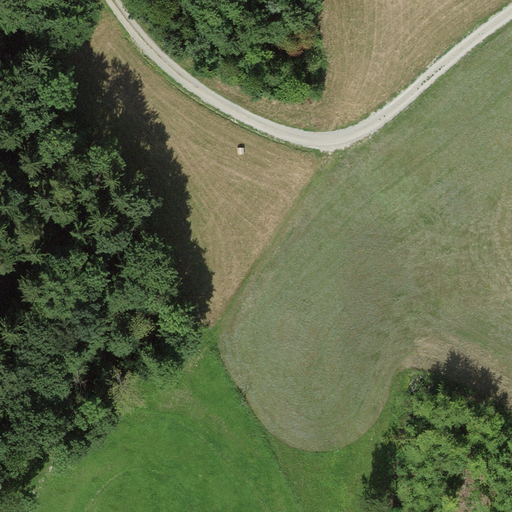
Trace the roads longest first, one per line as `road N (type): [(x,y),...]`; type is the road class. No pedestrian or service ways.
road 1 (track): [(511,18),(367,134),(293,135),(252,124),(184,85),(139,40),(115,0)]
road 2 (track): [(336,135),(318,187),(229,327),(197,354)]
